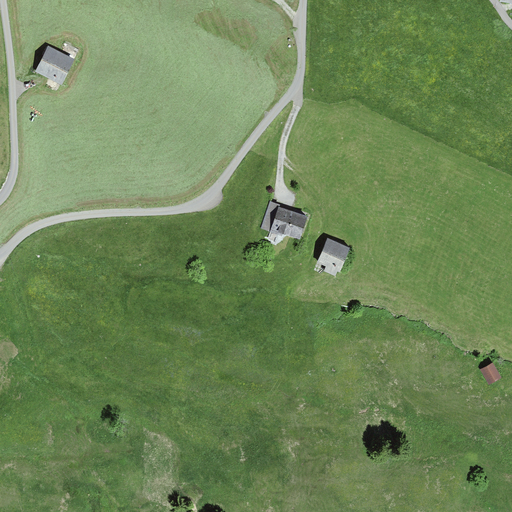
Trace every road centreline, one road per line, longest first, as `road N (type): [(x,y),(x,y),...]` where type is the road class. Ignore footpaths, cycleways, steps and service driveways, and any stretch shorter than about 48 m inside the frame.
road 1 (unclassified): [(307,0),(303,77),(203,202),(58,219),(0,257)]
road 2 (unclassified): [(0,201),(18,170),(5,0)]
